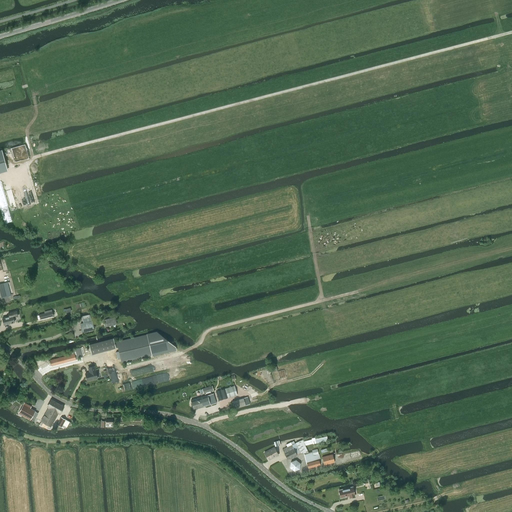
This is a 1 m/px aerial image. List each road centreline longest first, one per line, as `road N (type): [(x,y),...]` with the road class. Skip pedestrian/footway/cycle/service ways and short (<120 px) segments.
road 1 (track): [(33,92),(32,157),(511,32)]
road 2 (unclassified): [(328,511),(205,426),(62,401),(0,345)]
road 3 (track): [(187,351),(210,329),(511,246)]
road 4 (track): [(437,497),(421,431),(397,420),(387,379),(328,394),(326,384),(429,351)]
road 5 (tertiary): [(0,36),(120,0)]
